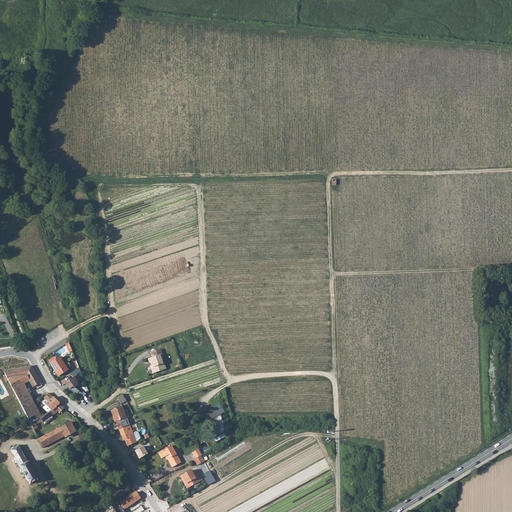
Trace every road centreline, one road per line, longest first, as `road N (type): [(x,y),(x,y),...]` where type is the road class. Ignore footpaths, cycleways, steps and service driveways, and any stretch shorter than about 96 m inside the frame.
road 1 (track): [(511,170),(93,177),(56,165),(43,127),(97,15),(107,11),(511,48)]
road 2 (track): [(338,511),(328,175)]
road 3 (residential): [(0,354),(31,357),(160,511)]
road 4 (track): [(230,382),(205,318),(203,175)]
road 5 (track): [(337,437),(290,438),(167,511)]
road 6 (track): [(332,275),(511,267)]
road 7 (track): [(100,185),(110,310),(63,335)]
road 8 (track): [(334,376),(238,378),(200,409)]
road 9 (secondary): [(393,511),(511,438)]
